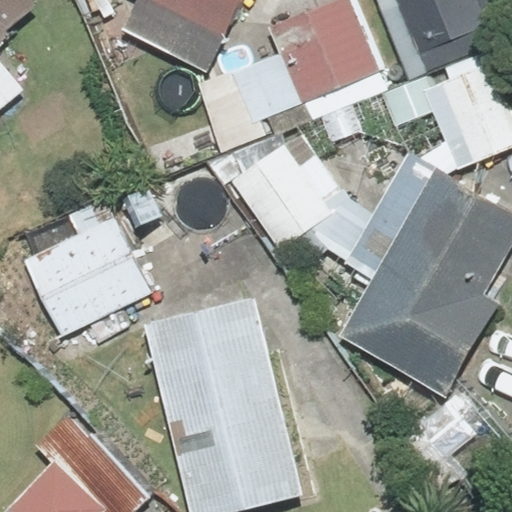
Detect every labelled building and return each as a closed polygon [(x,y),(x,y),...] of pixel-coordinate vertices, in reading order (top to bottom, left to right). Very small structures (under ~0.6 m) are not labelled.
[(0,0),(0,109),(27,88),(0,54),(0,39),(37,9),(28,0),(0,0)] [(133,0),(121,26),(208,70),(244,0),(133,0)] [(364,135),(346,83),(383,70),(359,0),(349,0),(269,28),(278,55),(198,82),(223,158),(275,140),(265,110),(312,94),(330,147),(364,135)] [(511,0),(373,0),(402,76),(429,67),(431,72),(489,50),(511,41),(511,0)] [(511,112),(489,50),(431,72),(445,110),(468,171),(511,154),(511,112)] [(233,187),(279,252),(320,234),(361,256),(356,267),(377,278),(344,337),(448,394),(500,298),(487,291),(511,245),(511,211),(435,170),(410,156),(376,220),(347,204),(301,139),(233,187)] [(64,340),(152,297),(111,211),(22,254),(64,340)] [(255,297),(141,324),(184,511),(253,511),(303,501),(255,297)] [(135,511),(148,498),(63,417),(33,448),(54,469),(12,511),(135,511)]
